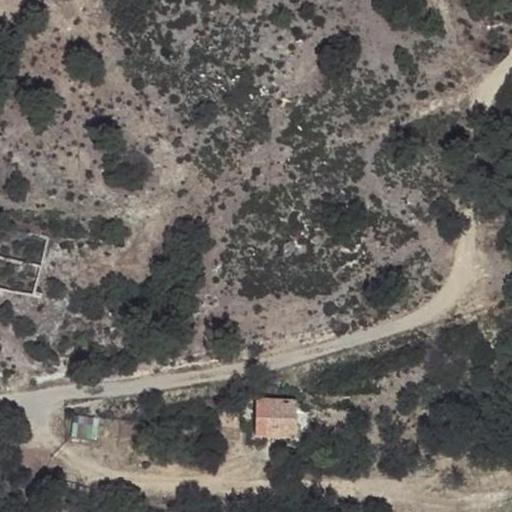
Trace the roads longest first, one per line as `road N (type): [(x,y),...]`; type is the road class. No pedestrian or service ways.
road 1 (track): [(511,59),(476,119),(461,273),(433,307),(365,340),(135,388),(0,399)]
road 2 (track): [(435,511),(404,488),(152,481),(95,471),(57,449),(38,397)]
